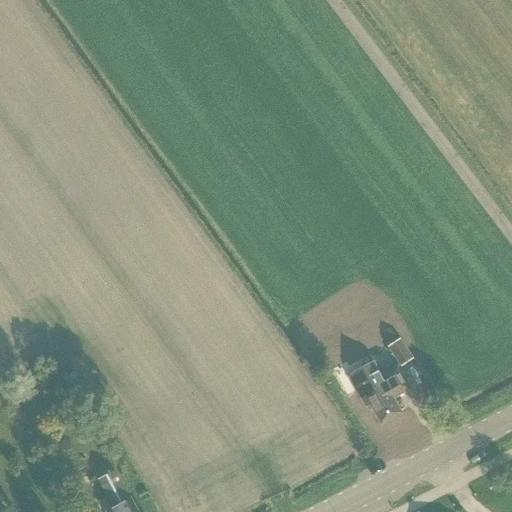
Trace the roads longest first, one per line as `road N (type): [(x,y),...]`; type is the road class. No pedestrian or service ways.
road 1 (track): [(511,231),(335,0)]
road 2 (tertiary): [(328,511),(511,418)]
